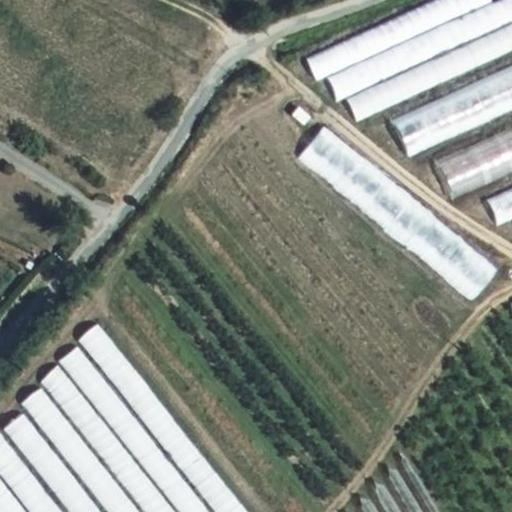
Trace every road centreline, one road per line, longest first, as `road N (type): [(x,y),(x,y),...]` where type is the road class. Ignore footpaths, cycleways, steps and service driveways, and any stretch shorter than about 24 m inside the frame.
road 1 (unclassified): [(0,346),(140,188),(232,57),(289,25),(362,0)]
road 2 (track): [(255,44),(431,195),(511,249)]
road 3 (track): [(511,291),(479,312),(330,511)]
